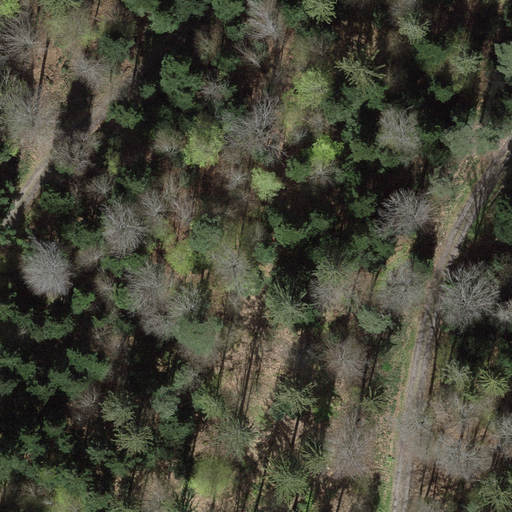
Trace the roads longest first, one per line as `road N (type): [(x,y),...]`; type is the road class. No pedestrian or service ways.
road 1 (track): [(511,150),(489,178),(436,309),(390,511)]
road 2 (track): [(0,223),(43,161),(214,0)]
